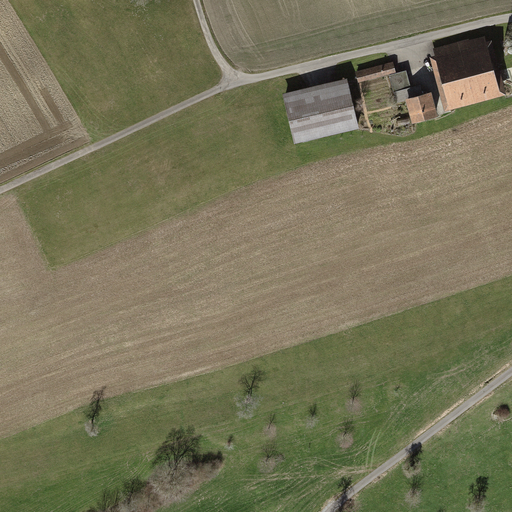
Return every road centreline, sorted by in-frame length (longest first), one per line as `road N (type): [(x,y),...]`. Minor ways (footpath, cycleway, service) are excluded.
road 1 (track): [(241,81),(511,20)]
road 2 (track): [(0,190),(241,81)]
road 3 (track): [(511,373),(329,511)]
